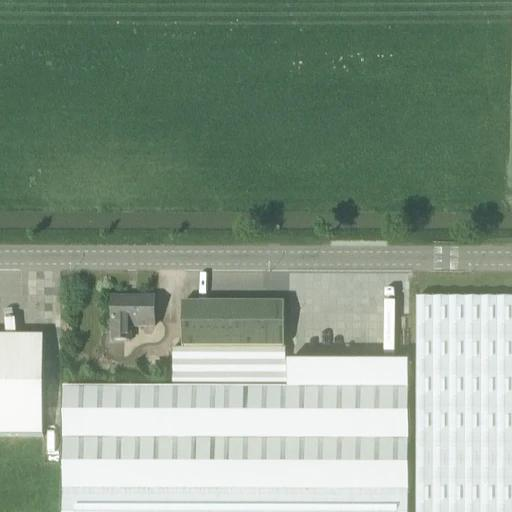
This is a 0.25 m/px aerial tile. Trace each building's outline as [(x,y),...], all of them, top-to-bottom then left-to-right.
[(131,342),(131,328),(154,328),(154,298),(112,298),(112,327),(112,342),(131,342)] [(181,304),(181,349),(283,349),(283,304),(181,304)] [(511,511),(511,304),(427,304),(416,304),(415,511),(511,511)] [(0,336),(0,436),(43,437),(43,337),(0,336)] [(285,349),(283,349),(181,349),(172,349),(172,388),(285,388),(285,349)] [(155,362),(155,376),(169,376),(169,362),(155,362)] [(62,390),(62,511),(408,511),(409,365),(287,364),(287,390),(62,390)]
